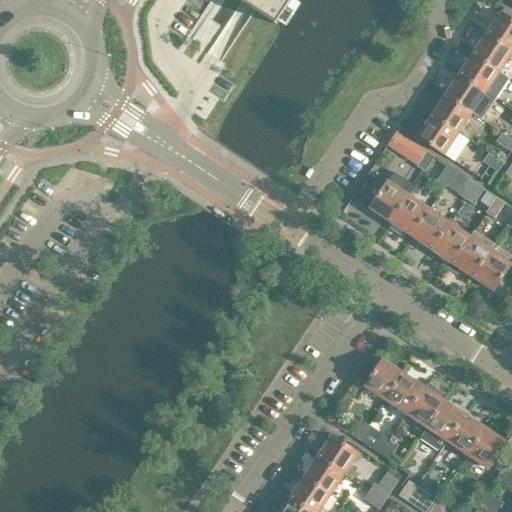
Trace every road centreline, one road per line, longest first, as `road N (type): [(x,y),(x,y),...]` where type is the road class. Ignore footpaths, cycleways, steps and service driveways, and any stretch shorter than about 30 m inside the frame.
road 1 (residential): [(297,230),(307,198),(369,106),(404,95),(441,43),(441,0)]
road 2 (residential): [(235,511),(381,289)]
road 3 (unclassified): [(246,199),(91,94)]
road 4 (residential): [(508,370),(381,289)]
